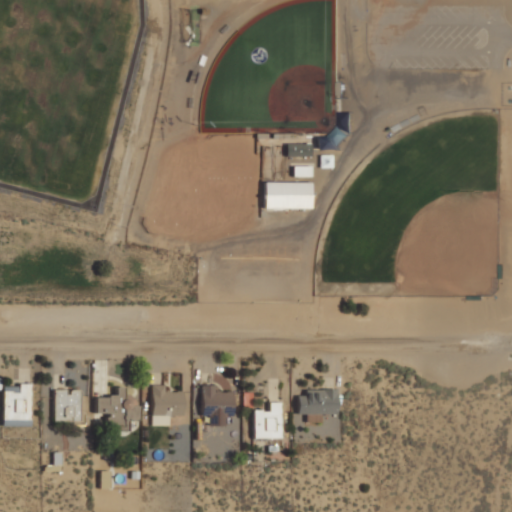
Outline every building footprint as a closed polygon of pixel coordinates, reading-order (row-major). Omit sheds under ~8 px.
[(309,155),(309,142),(285,142),(285,155),(309,155)] [(311,181),(262,181),(262,207),(311,207),(311,181)] [(29,425),(29,382),(1,382),(1,425),(29,425)] [(149,425),(170,425),(170,414),(181,414),(181,392),(170,392),(170,383),(149,383),(149,425)] [(219,392),(219,384),(199,384),(199,415),(208,415),(207,425),(221,425),(221,416),(230,416),(231,392),(219,392)] [(93,413),(104,413),(103,428),(126,429),(126,420),(136,420),(137,404),(125,404),(126,386),(114,386),(114,396),(93,396),(93,413)] [(52,388),(52,423),(80,423),(80,388),(52,388)] [(296,412),(305,412),(305,421),(322,421),(322,412),(334,412),(334,388),(304,388),(304,395),(296,395),(296,412)] [(280,402),(267,402),(267,410),(251,410),(251,438),(280,438),(280,402)]
